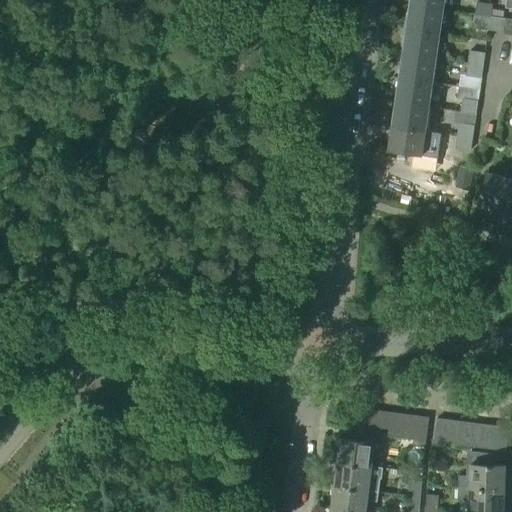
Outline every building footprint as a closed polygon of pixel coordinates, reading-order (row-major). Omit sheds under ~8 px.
[(410,0),(410,8),(442,13),(443,0),(410,0)] [(491,14),(492,6),(476,3),(475,15),(490,18),(491,14)] [(442,13),(410,8),(406,32),(438,36),(442,13)] [(504,32),(506,16),(491,14),(490,18),(488,30),(504,32)] [(488,30),(490,18),(475,15),(473,27),(488,30)] [(438,36),(406,32),(403,55),(435,60),(438,36)] [(483,66),(485,54),(469,52),(467,64),(483,66)] [(435,60),(403,55),(399,79),(431,84),(435,60)] [(481,78),(483,66),(467,64),(466,76),(481,78)] [(399,79),(395,103),(428,108),(431,84),(399,79)] [(476,114),(478,102),(462,100),(460,112),(476,114)] [(428,108),(395,103),(392,127),(424,132),(428,108)] [(472,138),(474,126),(458,124),(457,136),(472,138)] [(424,132),(392,127),(388,151),(421,156),(424,132)] [(471,150),(472,138),(457,136),(455,148),(471,150)] [(456,187),(468,190),(473,170),(461,168),(456,187)] [(502,212),(511,181),(487,174),(478,205),(502,212)] [(511,180),(511,181),(502,212),(511,214),(511,180)] [(379,435),(382,412),(370,410),(367,434),(379,435)] [(393,413),(382,412),(379,435),(390,437),(393,413)] [(405,415),(393,413),(390,437),(402,438),(405,415)] [(405,415),(402,438),(413,440),(412,444),(413,444),(417,416),(405,415)] [(417,416),(413,444),(425,446),(429,418),(417,416)] [(445,448),(448,420),(436,418),(432,446),(445,448)] [(448,420),(445,448),(446,448),(446,444),(457,445),(460,422),(448,420)] [(472,423),(460,422),(457,445),(469,447),(472,423)] [(484,425),(472,423),(469,447),(481,448),(484,425)] [(484,425),(481,448),(493,450),(496,426),(484,425)] [(496,426),(493,450),(505,452),(508,428),(496,426)] [(340,439),(337,463),(372,467),(372,466),(373,454),(381,455),(383,440),(366,438),(366,442),(340,439)] [(458,476),(458,488),(505,490),(506,465),(495,465),(495,453),(467,452),(466,476),(458,476)] [(372,467),(337,463),(337,464),(333,464),(332,472),(336,473),(334,487),(379,492),(381,478),(382,479),(383,468),(372,466),(372,467)] [(408,496),(420,497),(422,482),(409,481),(408,496)] [(334,487),(331,510),(345,511),(366,511),(368,500),(378,502),(379,492),(334,487)] [(503,511),(505,490),(458,488),(457,500),(470,500),(469,511),(503,511)] [(425,511),(437,511),(438,496),(426,495),(425,511)] [(419,511),(420,497),(408,496),(407,511),(412,511),(419,511)]
